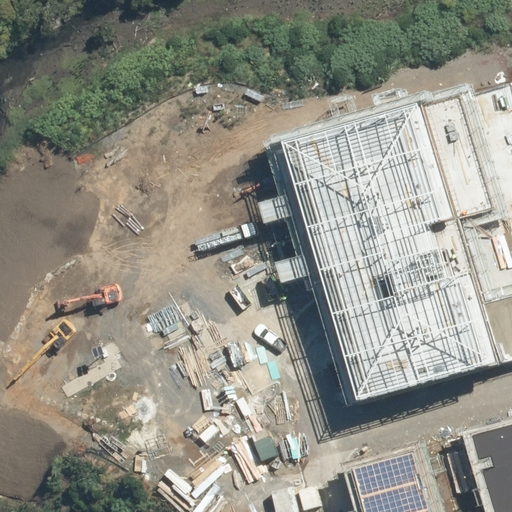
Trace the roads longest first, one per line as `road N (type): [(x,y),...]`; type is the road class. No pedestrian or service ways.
road 1 (residential): [(313,446),(511,392)]
road 2 (residential): [(310,296),(282,335),(313,446)]
